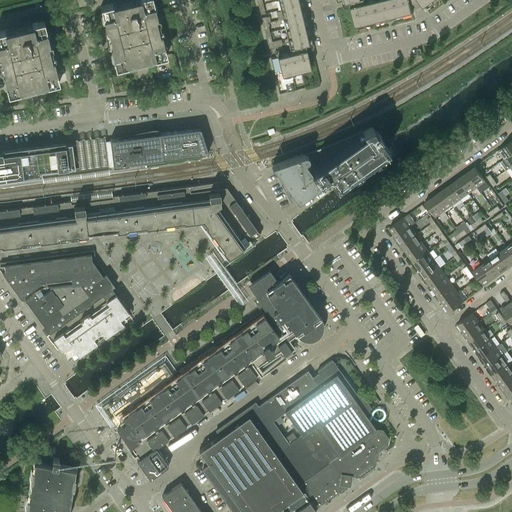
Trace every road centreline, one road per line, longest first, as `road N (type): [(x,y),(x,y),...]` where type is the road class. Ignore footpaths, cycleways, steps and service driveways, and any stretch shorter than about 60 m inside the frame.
road 1 (residential): [(439,328),(366,225),(511,122)]
road 2 (residential): [(135,499),(180,466),(200,434),(356,328)]
road 3 (tertiary): [(356,328),(207,107)]
road 4 (tertiary): [(0,130),(207,107)]
road 5 (tertiary): [(441,475),(431,432),(356,328)]
road 6 (residential): [(330,63),(435,35),(484,0)]
road 7 (residential): [(510,428),(439,328)]
